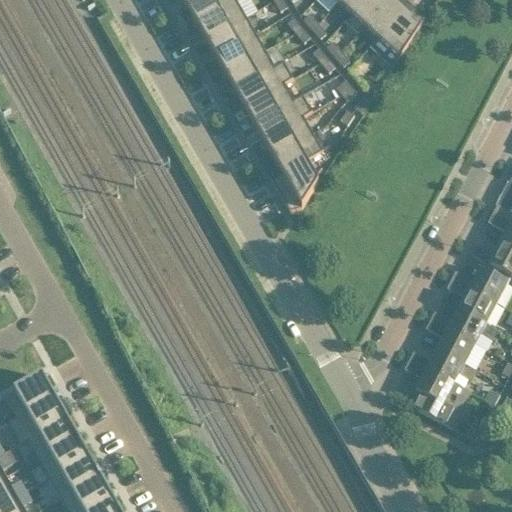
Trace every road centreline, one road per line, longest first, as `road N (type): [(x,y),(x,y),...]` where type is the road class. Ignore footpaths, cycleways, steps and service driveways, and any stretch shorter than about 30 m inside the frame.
road 1 (residential): [(350,396),(117,0)]
road 2 (residential): [(511,113),(383,362),(350,396)]
road 3 (residential): [(175,511),(60,310)]
road 4 (residential): [(407,511),(350,396)]
road 5 (residential): [(60,310),(0,204)]
